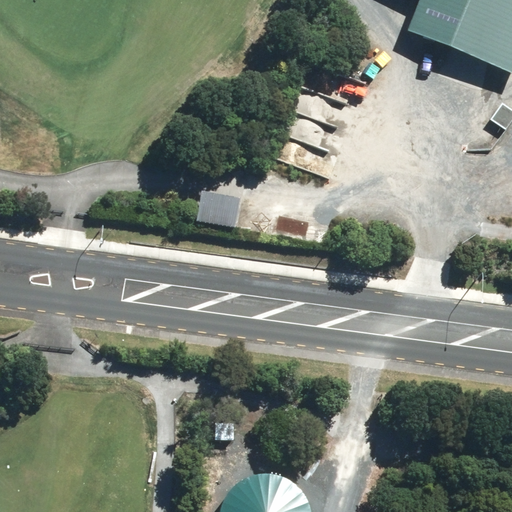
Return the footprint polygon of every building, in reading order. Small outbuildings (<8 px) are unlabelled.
[(511,0),(418,0),(407,30),(511,70),(511,0)] [(214,438),(233,439),(233,424),(215,423),(214,438)] [(241,473),(235,473),(231,475),(228,479),(227,484),(228,489),(232,493),(236,495),(242,495),(246,493),(249,489),(250,484),(249,479),(245,475),(241,473)] [(272,496),(267,496),(263,499),(260,503),(259,508),(259,511),(280,511),(282,507),(281,502),(277,498),(272,496)] [(246,500),(241,500),(237,502),(234,506),(233,511),(232,511),(255,511),(256,511),(255,506),(251,502),(246,500)]
